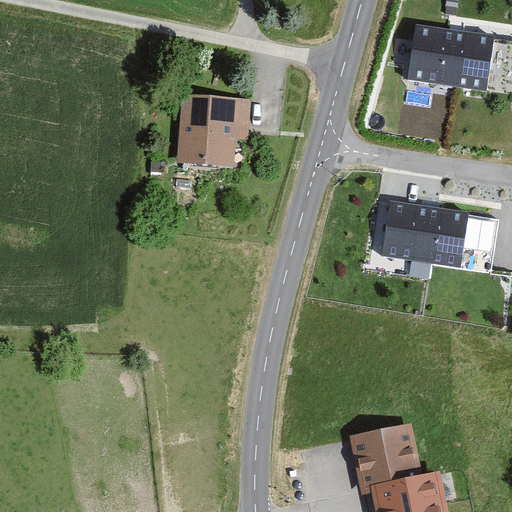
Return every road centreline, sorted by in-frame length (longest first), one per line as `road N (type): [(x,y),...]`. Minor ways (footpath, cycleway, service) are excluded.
road 1 (tertiary): [(257,511),(271,339),(322,148)]
road 2 (track): [(22,0),(344,69)]
road 3 (residential): [(511,171),(322,148)]
road 4 (tertiary): [(322,148),(363,0)]
